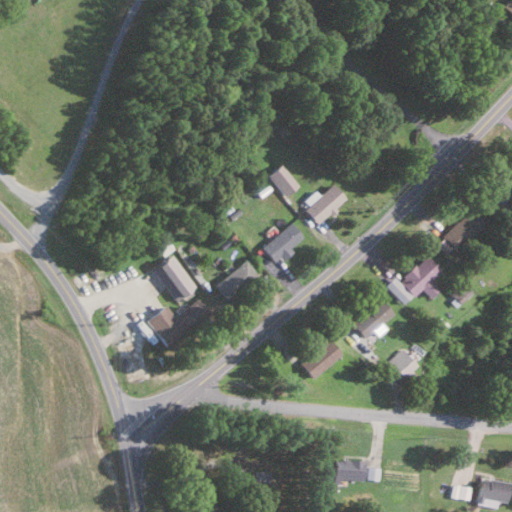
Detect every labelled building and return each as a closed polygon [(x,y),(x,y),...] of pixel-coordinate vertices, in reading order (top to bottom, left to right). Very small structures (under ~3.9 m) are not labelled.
[(511,19),(511,0),(503,0),(498,5),(511,19)] [(265,172),(282,194),(295,183),(278,162),(265,172)] [(508,193),(510,195),(511,193),(511,163),(510,162),(485,190),(499,203),(508,193)] [(343,197),(329,182),(317,193),(312,188),(298,201),(316,221),(343,197)] [(431,242),(444,256),(480,221),(466,208),(431,242)] [(301,236),(287,220),(258,246),(272,261),(301,236)] [(170,299),(191,286),(171,252),(150,265),(170,299)] [(381,283),(400,303),(417,286),(427,296),(436,287),(427,278),(437,268),(422,253),(395,280),(390,274),(381,283)] [(256,275),(244,258),(211,282),(223,299),(256,275)] [(142,276),(133,261),(125,266),(134,281),(142,276)] [(457,302),(469,291),(459,279),(446,290),(457,302)] [(161,302),(142,319),(165,346),(207,311),(194,296),(172,314),(161,302)] [(362,336),(389,311),(376,296),(348,322),(362,336)] [(446,323),(437,314),(429,323),(438,332),(446,323)] [(296,360),(308,376),(338,354),(327,338),(296,360)] [(385,359),(401,376),(415,364),(399,347),(385,359)] [(360,479),(360,458),(331,458),(330,478),(360,479)] [(377,466),(365,465),(364,478),(377,478),(377,466)] [(251,482),(257,482),(257,499),(266,498),(265,483),(266,483),(266,469),(251,470),(251,482)] [(472,502),(493,506),(495,499),(503,500),(507,481),(478,475),(472,502)] [(467,498),(469,484),(449,482),(447,496),(467,498)] [(215,511),(216,496),(197,495),(196,511),(215,511)]
